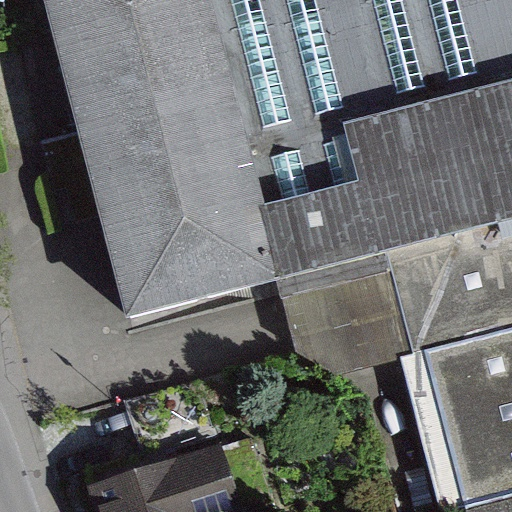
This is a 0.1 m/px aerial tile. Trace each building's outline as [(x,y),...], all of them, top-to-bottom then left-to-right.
[(47,0),(123,319),(283,282),(216,0),(47,0)] [(511,0),(216,0),(283,282),(389,257),(511,227),(511,0)] [(511,336),(511,227),(389,257),(413,360),(511,336)] [(472,504),(511,494),(511,336),(413,360),(448,509),(472,504)] [(220,458),(196,388),(129,409),(152,481),(95,499),(98,511),(233,511),(232,508),(265,498),(249,449),(220,458)] [(511,511),(511,494),(472,504),(473,511),(511,511)]
